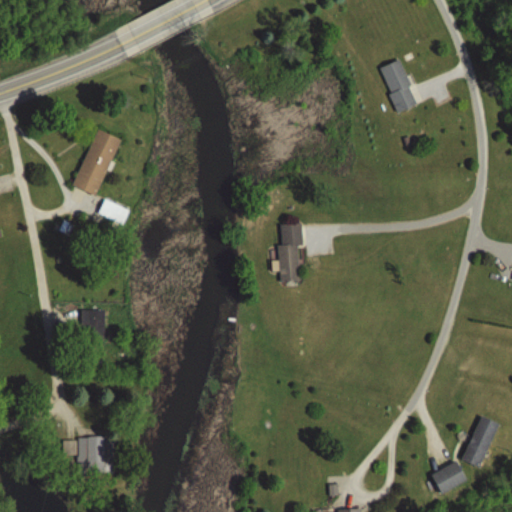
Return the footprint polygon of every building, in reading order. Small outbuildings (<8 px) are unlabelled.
[(379,67),(398,112),(418,103),(399,59),(379,67)] [(73,186),(96,196),(119,138),(96,129),(73,186)] [(122,225),(128,210),(104,199),(97,214),(122,225)] [(278,224),(280,283),(302,282),(299,223),(278,224)] [(104,311),(81,311),(81,344),(104,344),(104,311)] [(478,467),(500,424),(482,415),(460,458),(478,467)] [(105,436),(77,437),(77,439),(62,439),(63,455),(77,455),(77,472),(105,472),(105,436)] [(431,472),(440,493),(466,482),(458,462),(431,472)]
